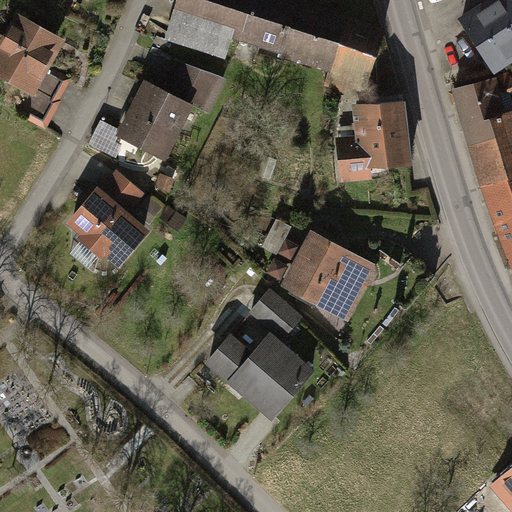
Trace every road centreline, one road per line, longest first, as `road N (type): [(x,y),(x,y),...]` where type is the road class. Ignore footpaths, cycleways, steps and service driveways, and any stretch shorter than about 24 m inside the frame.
road 1 (residential): [(267,511),(144,389),(0,274)]
road 2 (secondary): [(398,0),(471,243),(511,335)]
road 3 (residential): [(0,255),(70,145),(135,0)]
